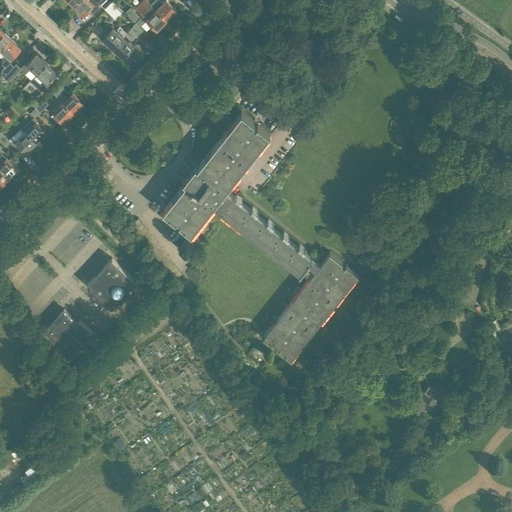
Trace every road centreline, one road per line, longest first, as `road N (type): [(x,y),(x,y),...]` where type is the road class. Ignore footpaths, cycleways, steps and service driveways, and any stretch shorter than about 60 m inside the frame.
road 1 (tertiary): [(5,228),(131,104)]
road 2 (residential): [(131,104),(19,0)]
road 3 (tertiary): [(131,104),(237,0)]
road 4 (primary): [(511,74),(406,0)]
